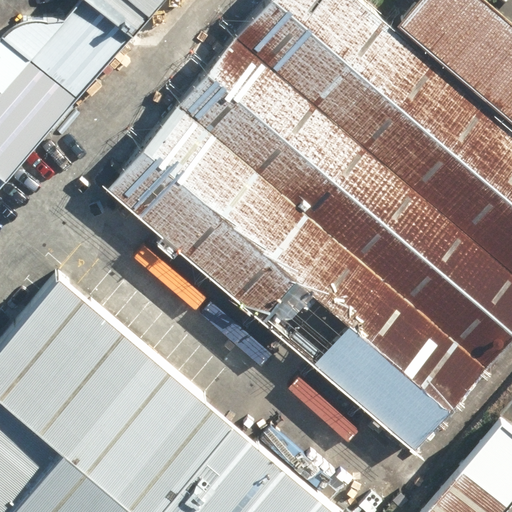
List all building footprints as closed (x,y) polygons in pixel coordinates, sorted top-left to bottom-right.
[(0,170),(8,178),(134,34),(95,0),(75,0),(66,11),(51,13),(44,12),(40,11),(34,12),(28,12),(22,14),(16,18),(10,22),(6,26),(3,30),(0,33),(0,170)] [(162,0),(98,0),(135,32),(162,0)] [(511,331),(511,119),(372,0),(263,0),(112,179),(418,441),(511,331)] [(412,0),(401,14),(511,107),(511,9),(500,0),(412,0)] [(352,511),(62,264),(0,336),(0,511),(352,511)] [(420,511),(500,511),(511,500),(511,422),(504,415),(420,511)]
